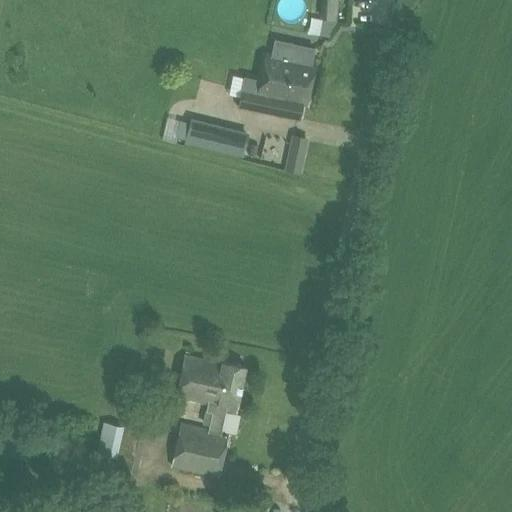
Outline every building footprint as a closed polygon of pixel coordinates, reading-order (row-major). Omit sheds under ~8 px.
[(337,20),(337,0),(319,0),(319,19),(337,20)] [(258,93),(306,103),(314,64),(266,54),(258,93)] [(185,144),(205,148),(210,127),(190,122),(185,144)] [(232,155),(242,157),(247,136),(237,134),(232,155)] [(295,156),(287,155),(284,169),(300,172),(308,137),(299,135),(295,156)] [(218,476),(227,433),(220,431),(225,410),(235,412),(246,365),(221,360),(221,362),(184,354),(175,395),(208,402),(204,422),(210,423),(209,428),(181,422),(171,465),(218,476)] [(113,467),(136,472),(146,423),(124,417),(122,425),(101,421),(95,453),(115,457),(113,467)]
